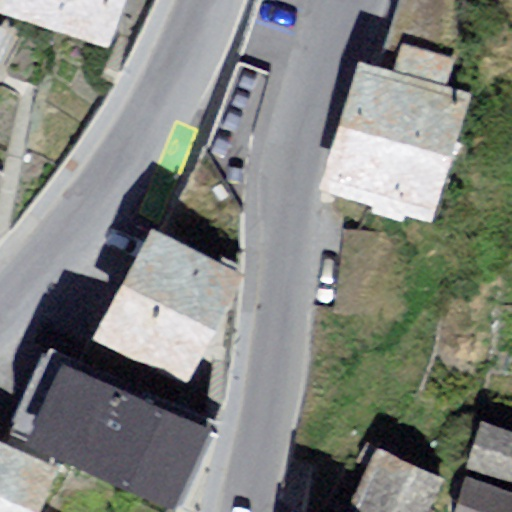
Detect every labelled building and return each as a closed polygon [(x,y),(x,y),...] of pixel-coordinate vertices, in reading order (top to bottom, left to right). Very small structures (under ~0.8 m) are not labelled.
[(4,0),(1,9),(110,44),(124,0),(4,0)] [(474,0),(399,0),(376,76),(444,98),(474,0)] [(0,41),(0,64),(9,46),(0,41)] [(376,76),(363,72),(328,184),(427,215),(462,103),(444,98),(376,76)] [(243,287),(163,244),(110,342),(190,385),(243,287)] [(215,435),(76,375),(46,443),(185,503),(194,482),(205,457),(215,435)] [(511,447),(485,440),(476,475),(511,483),(511,447)] [(36,511),(52,479),(0,454),(0,511),(36,511)] [(377,455),(353,511),(431,511),(444,482),(377,455)] [(511,511),(511,503),(471,491),(465,511),(511,511)]
